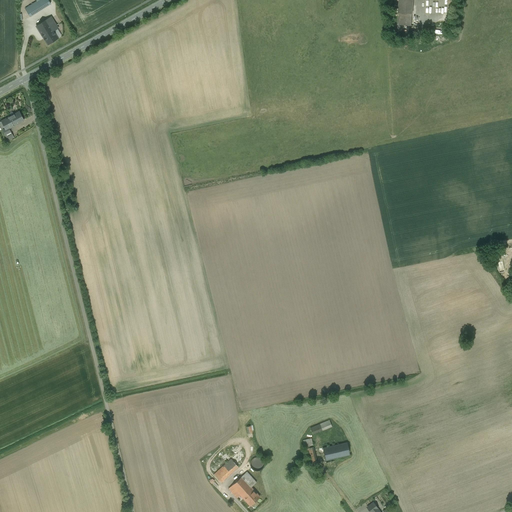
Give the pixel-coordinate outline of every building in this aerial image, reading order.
[(48,0),(39,0),(35,2),(40,10),(50,4),(48,0)] [(399,0),(398,13),(412,14),(413,0),(399,0)] [(35,2),(25,9),(30,16),(40,10),(35,2)] [(412,14),(398,13),(397,25),(411,26),(412,14)] [(58,28),(51,17),(47,20),(51,27),(53,31),(58,28)] [(47,20),(36,26),(41,33),(41,34),(51,27),(47,20)] [(51,27),(41,34),(41,33),(40,34),(40,35),(42,35),(48,44),(58,38),(53,31),(51,27)] [(19,112),(0,121),(0,125),(3,131),(9,128),(24,120),(19,112)] [(9,128),(3,131),(7,137),(12,134),(9,128)] [(329,420),(310,428),(313,434),(332,426),(329,420)] [(347,442),(334,445),(337,457),(350,454),(347,442)] [(238,444),(227,455),(231,459),(240,451),(242,449),(238,444)] [(332,446),(323,448),(325,460),(335,458),(337,457),(334,445),(332,446)] [(313,447),(308,448),(308,449),(306,450),(311,470),(319,469),(313,447)] [(240,451),(231,459),(236,464),(245,456),(240,451)] [(260,458),(258,457),(256,458),(255,458),(254,459),(252,460),(251,461),(251,463),(251,464),(251,466),(252,467),(252,468),(254,470),(256,471),(257,471),(259,471),(261,470),(263,468),(264,467),(264,465),(264,463),(263,461),(262,459),(261,459),(261,458),(260,458)] [(231,459),(214,474),(221,482),(238,466),(236,464),(231,459)] [(253,480),(247,472),(241,477),(248,485),(253,480)] [(241,477),(232,485),(239,493),(249,485),(248,485),(241,477)] [(239,493),(232,485),(228,488),(237,497),(240,494),(239,493)] [(259,497),(249,485),(239,493),(240,494),(250,505),(259,497)] [(373,503),(367,507),(370,511),(372,511),(377,508),(378,508),(373,503)]
